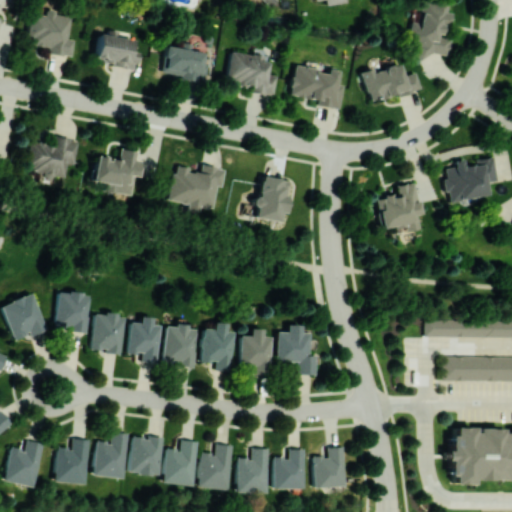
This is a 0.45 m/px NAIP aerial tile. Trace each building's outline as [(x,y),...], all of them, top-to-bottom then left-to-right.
[(70,56),(72,38),(67,38),(69,11),(44,9),(43,14),(27,13),(25,44),(46,46),(46,54),(70,56)] [(132,39),(96,33),(92,57),(111,60),(133,64),(135,51),(130,50),(132,39)] [(164,45),(160,74),(203,80),(206,52),(189,50),(190,42),(180,41),(180,47),(164,45)] [(224,81),(251,85),(250,91),(271,95),(274,74),(266,73),(269,56),(228,50),(224,81)] [(358,71),(368,102),(417,86),(413,71),(401,75),(397,62),(372,70),(370,67),(358,71)] [(337,108),(341,84),(333,83),(335,68),(325,67),(324,70),(291,65),(287,94),(315,99),(314,104),(337,108)] [(76,139),(50,134),(49,143),(28,139),(22,170),(62,177),(64,162),(71,164),(76,139)] [(89,180),(102,182),(101,190),(131,195),(136,159),(132,159),(134,150),(117,147),(115,157),(93,154),(89,180)] [(485,195),(483,181),(494,179),(491,156),(472,158),(473,163),(462,165),(461,159),(451,160),(452,166),(441,167),(444,191),(446,190),(447,199),(485,195)] [(166,199),(186,202),(185,209),(197,211),(197,206),(211,207),(214,184),(220,185),(222,167),(199,164),(198,172),(186,170),(187,166),(171,164),(166,199)] [(286,179),(257,175),(250,216),(279,221),(286,179)] [(418,228),(415,214),(418,213),(412,181),(394,185),(395,192),(373,197),(379,227),(394,224),(396,232),(418,228)] [(83,332),(87,292),(55,289),(52,325),(66,327),(66,330),(83,332)] [(0,310),(12,338),(27,332),(29,336),(45,329),(29,291),(0,303),(0,310)] [(92,311),(88,348),(103,349),(103,352),(119,354),(122,314),(92,311)] [(125,352),(139,353),(139,361),(155,362),(158,324),(151,323),(151,316),(139,315),(138,321),(127,321),(125,352)] [(511,335),(511,319),(422,319),(422,336),(511,335)] [(226,322),(213,321),(212,328),(201,327),(199,361),(213,362),(213,369),(230,370),(232,330),(225,330),(226,322)] [(275,330),(274,360),(295,360),(294,374),(314,374),(314,354),(308,354),(308,331),(300,331),(300,324),(286,323),(286,330),(275,330)] [(164,325),(160,363),(191,366),(195,326),(174,324),(173,325),(164,325)] [(238,364),(252,364),(252,374),(268,374),(269,335),(262,335),(262,328),(249,327),(249,334),(239,334),(238,364)] [(440,379),(511,379),(511,355),(440,355),(440,379)] [(0,428),(8,422),(0,412),(0,428)] [(120,477),(126,432),(108,430),(107,441),(94,439),(89,473),(120,477)] [(511,430),(446,440),(444,449),(450,488),(511,478),(511,430)] [(161,437),(144,434),(144,436),(130,435),(125,471),(156,475),(161,437)] [(86,439),(69,437),(68,447),(54,446),(52,481),(83,483),(86,439)] [(9,446),(1,479),(31,486),(41,442),(24,438),(21,449),(9,446)] [(195,440),(178,439),(177,448),(163,447),(160,482),(191,485),(195,440)] [(195,486),(226,489),(230,444),(213,442),(212,452),(198,451),(195,486)] [(341,445),(324,445),(325,454),(310,455),(311,486),(342,485),(341,445)] [(266,447),(249,447),(248,457),(235,456),(234,491),(265,492),(266,447)] [(271,455),(271,487),(301,487),(302,448),(286,448),(286,456),(271,455)]
